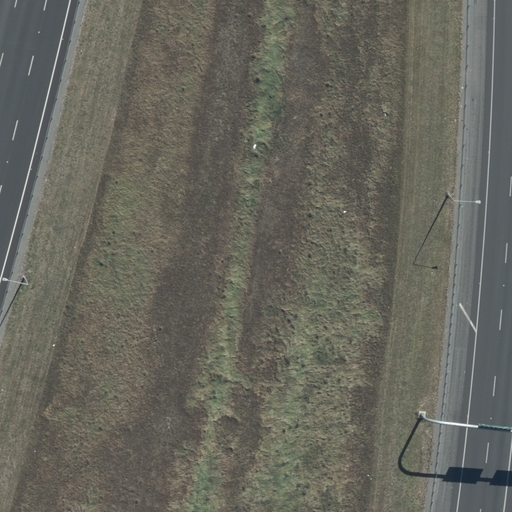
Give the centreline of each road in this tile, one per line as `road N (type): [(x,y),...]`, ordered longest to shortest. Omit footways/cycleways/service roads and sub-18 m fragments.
road 1 (motorway): [(511,185),(481,511)]
road 2 (motorway): [(0,135),(31,0)]
